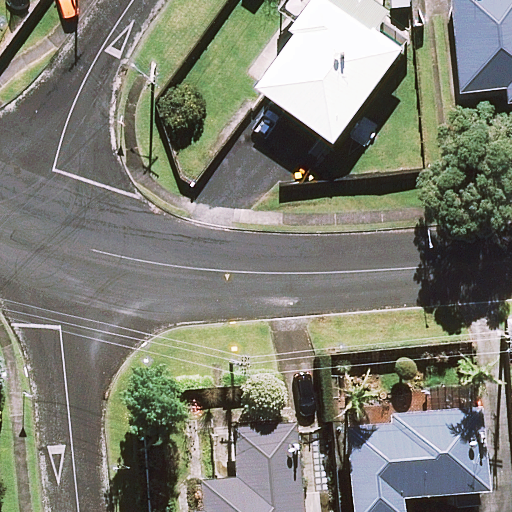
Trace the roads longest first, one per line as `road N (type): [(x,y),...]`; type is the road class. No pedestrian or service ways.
road 1 (residential): [(511,261),(186,270),(51,242)]
road 2 (residential): [(77,511),(51,242)]
road 3 (residential): [(131,0),(67,111),(51,242)]
